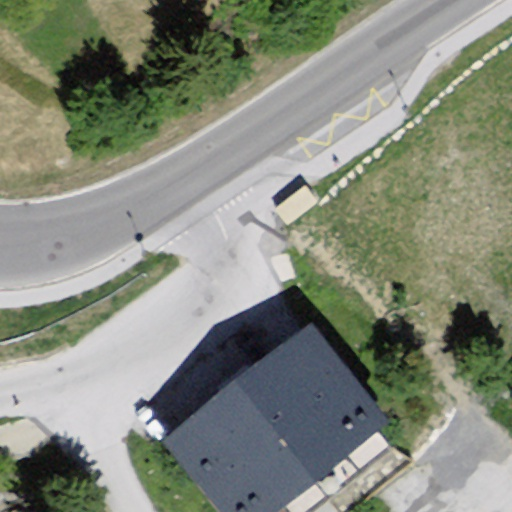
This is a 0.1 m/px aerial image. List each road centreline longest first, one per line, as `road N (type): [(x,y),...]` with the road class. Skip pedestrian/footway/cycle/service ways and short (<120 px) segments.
road 1 (residential): [(190,172),(225,289),(75,397),(0,414)]
road 2 (tertiary): [(190,172),(462,0)]
road 3 (tertiary): [(0,249),(31,248),(102,220),(190,172)]
